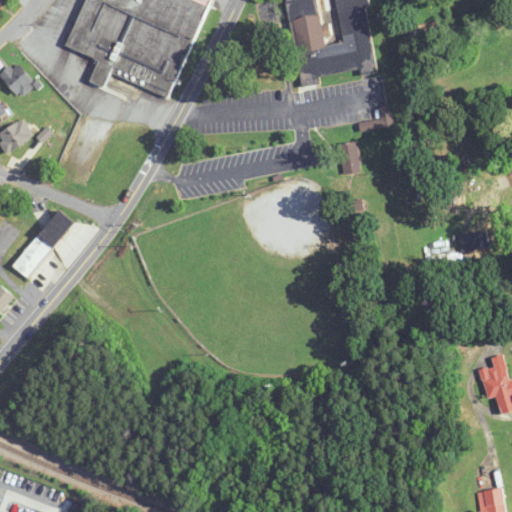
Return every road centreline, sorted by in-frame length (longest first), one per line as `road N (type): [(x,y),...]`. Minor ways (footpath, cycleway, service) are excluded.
road 1 (tertiary): [(0,360),(119,218),(237,0)]
road 2 (residential): [(119,218),(0,169)]
